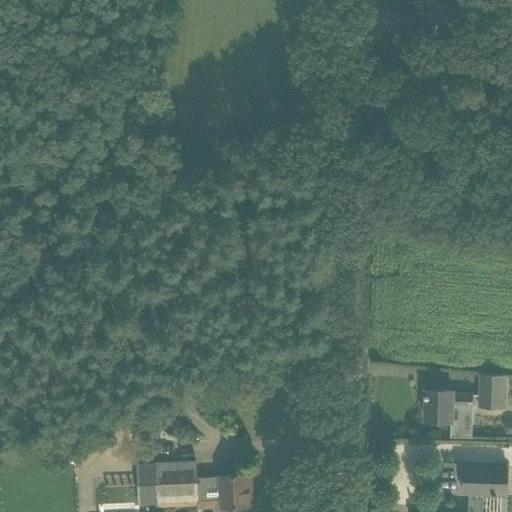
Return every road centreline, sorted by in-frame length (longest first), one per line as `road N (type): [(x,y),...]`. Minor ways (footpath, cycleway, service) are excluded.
road 1 (tertiary): [(340,511),(354,27)]
road 2 (track): [(352,99),(320,101),(0,301)]
road 3 (unclassified): [(354,27),(484,0)]
